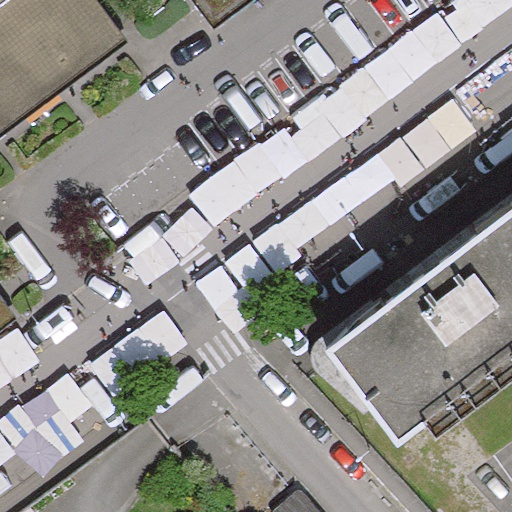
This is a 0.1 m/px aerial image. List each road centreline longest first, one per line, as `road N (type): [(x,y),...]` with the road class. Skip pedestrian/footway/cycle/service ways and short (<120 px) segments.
road 1 (secondary): [(511,51),(180,294)]
road 2 (residential): [(180,294),(364,511)]
road 3 (secondary): [(180,294),(0,424)]
